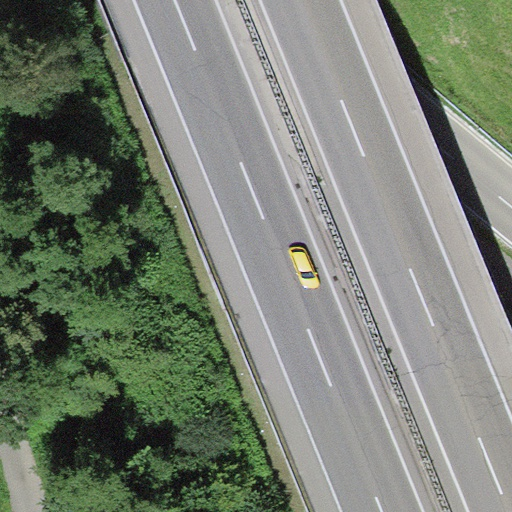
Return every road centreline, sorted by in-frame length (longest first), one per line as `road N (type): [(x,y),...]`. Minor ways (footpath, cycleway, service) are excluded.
road 1 (motorway): [(511,511),(302,0)]
road 2 (motorway): [(175,0),(384,511)]
road 3 (tertiary): [(511,204),(266,0)]
